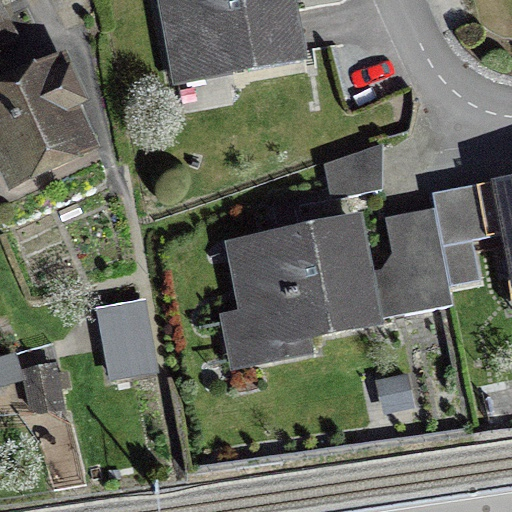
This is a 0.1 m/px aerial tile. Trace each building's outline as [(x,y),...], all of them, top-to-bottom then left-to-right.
[(287,0),(165,0),(180,75),(297,53),(287,0)] [(65,66),(0,93),(0,156),(10,180),(85,148),(68,109),(81,103),(65,66)] [(376,153),(323,163),(330,199),(383,188),(376,153)] [(511,187),(496,191),(511,266),(511,187)] [(355,226),(233,250),(254,352),(375,327),(355,226)] [(142,304),(101,311),(112,379),(154,371),(142,304)]
